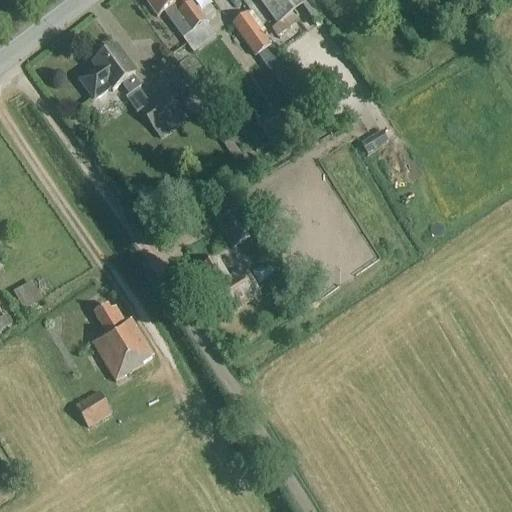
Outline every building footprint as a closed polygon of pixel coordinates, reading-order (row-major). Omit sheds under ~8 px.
[(145,0),(149,5),(146,6),(156,19),(163,14),(182,41),(194,55),(217,38),(204,25),(190,5),(182,10),(177,3),(180,2),(178,0),(145,0)] [(256,0),(277,27),(272,31),(277,38),(298,23),(292,15),(302,8),(314,24),(322,18),(308,0),(256,0)] [(291,102),(306,91),(272,46),(272,47),(265,37),(268,35),(252,12),(248,14),(248,15),(232,26),(256,58),(258,57),(265,67),(240,85),(266,121),(291,102)] [(111,93),(112,94),(121,87),(129,98),(141,90),(133,79),(135,77),(116,51),(93,68),(96,72),(79,84),(95,105),(111,93)] [(166,94),(139,113),(160,140),(187,122),(179,112),(189,106),(176,88),(166,95),(166,94)] [(367,154),(388,142),(362,100),(342,112),(367,154)] [(306,142),(326,129),(316,114),(297,127),(306,142)] [(276,120),(261,129),(274,151),(290,142),(276,120)] [(215,227),(232,254),(251,242),(234,215),(215,227)] [(259,297),(244,272),(227,282),(216,264),(202,272),(205,277),(200,279),(224,318),(247,304),(259,297)] [(92,345),(115,384),(143,367),(142,366),(154,360),(132,322),(126,326),(116,310),(112,312),(109,308),(95,316),(107,336),(92,345)] [(89,430),(113,416),(99,394),(75,409),(89,430)]
